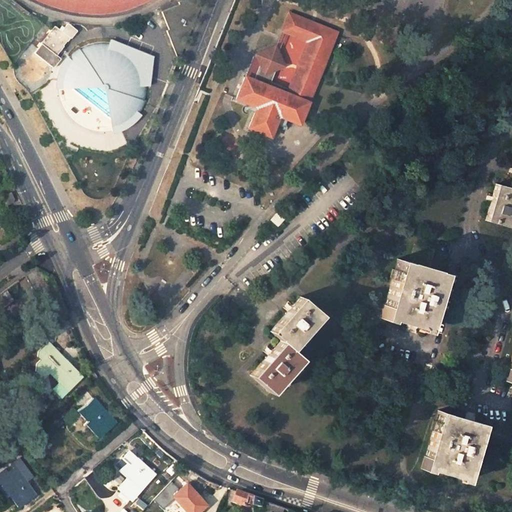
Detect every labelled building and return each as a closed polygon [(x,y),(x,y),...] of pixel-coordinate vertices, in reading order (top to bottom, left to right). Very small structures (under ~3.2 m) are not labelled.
[(165,31),(178,61),(202,0),(182,0),(180,1),(181,3),(160,12),(168,30),(165,31)] [(298,124),(334,34),(335,32),(288,13),(281,30),(307,40),(289,87),(286,93),(244,77),(235,100),(255,107),(247,127),(269,136),(277,116),(298,124)] [(71,41),(70,38),(58,30),(55,31),(45,46),(45,48),(57,56),(60,56),(71,41)] [(286,93),(289,87),(271,80),(276,68),(280,56),(275,45),(256,54),(260,63),(254,80),(244,76),(244,77),(286,93)] [(127,48),(123,52),(121,52),(116,49),(111,48),(106,47),(101,46),(96,47),(90,48),(85,49),(81,52),(76,54),(72,58),(68,62),(65,66),(62,71),(60,76),(59,81),(58,86),(58,91),(58,97),(60,102),(62,107),(64,112),(67,116),(71,120),(75,124),(79,127),(84,129),(89,131),(95,132),(100,132),(106,132),(111,131),(117,130),(122,127),(126,124),(131,121),(134,117),(138,112),(140,107),(142,102),(143,97),(144,91),(144,86),(143,80),(142,75),(139,70),(137,65),(135,63),(139,59),(135,55),(127,48)] [(260,63),(256,54),(253,55),(244,76),(254,80),(260,63)] [(280,56),(276,68),(284,65),(280,56)] [(84,177),(98,171),(90,154),(76,161),(84,177)] [(485,220),(511,227),(511,222),(511,173),(508,188),(494,184),(485,220)] [(0,190),(0,191),(10,211),(19,207),(9,187),(0,190)] [(278,213),(270,223),(277,228),(286,217),(280,212),(278,213)] [(434,250),(414,244),(409,262),(398,259),(382,316),(424,328),(441,271),(429,268),(434,250)] [(25,276),(39,293),(50,284),(40,271),(38,273),(35,269),(25,276)] [(320,315),(300,297),(269,332),(280,341),(250,375),(270,393),(300,359),(290,350),(320,315)] [(37,359),(40,362),(36,367),(35,373),(40,379),(48,370),(59,381),(57,383),(66,392),(82,377),(47,343),(38,352),(37,359)] [(83,426),(98,441),(114,424),(90,400),(76,413),(86,424),(83,426)] [(480,422),(437,410),(421,467),(464,480),(480,422)] [(122,471),(127,475),(116,487),(130,500),(153,474),(129,452),(122,461),(127,465),(122,471)] [(14,467),(6,474),(9,479),(3,484),(13,497),(10,499),(19,510),(37,495),(14,467)] [(185,483),(171,496),(185,511),(195,511),(202,506),(194,497),(196,495),(185,483)] [(0,486),(10,499),(13,497),(3,484),(0,486)] [(240,510),(242,511),(244,511),(252,511),(253,506),(259,508),(261,501),(248,497),(243,495),(232,491),(230,495),(234,497),(232,503),(241,506),(240,510)] [(138,498),(135,502),(142,509),(146,505),(138,498)]
